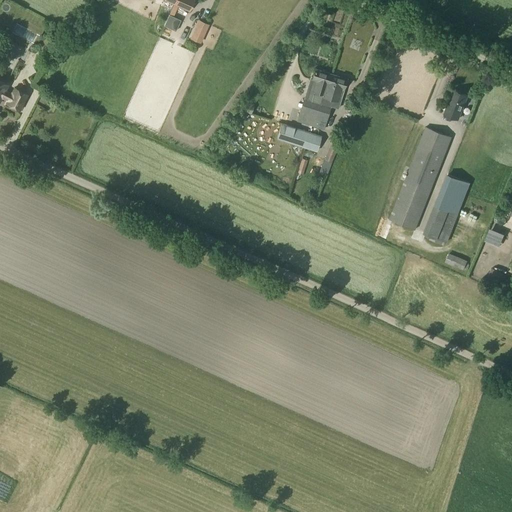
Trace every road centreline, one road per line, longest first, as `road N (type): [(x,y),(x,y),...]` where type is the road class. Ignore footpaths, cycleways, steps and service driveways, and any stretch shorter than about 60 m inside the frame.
road 1 (unknown): [(0,145),(511,376)]
road 2 (track): [(347,0),(511,71)]
